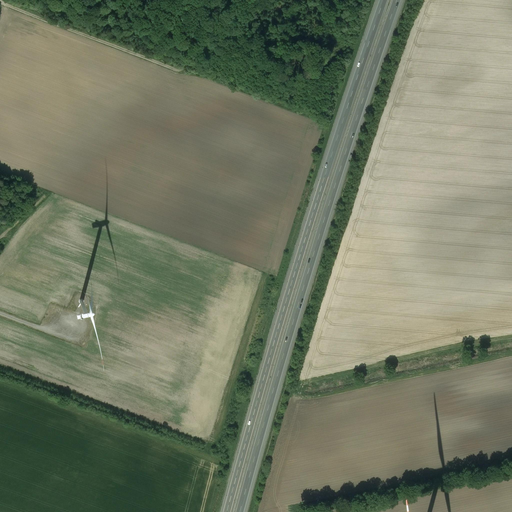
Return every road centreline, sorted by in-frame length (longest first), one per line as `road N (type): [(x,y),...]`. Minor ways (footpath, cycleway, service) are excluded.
road 1 (motorway): [(239,511),(397,0)]
road 2 (motorway): [(384,0),(227,511)]
road 3 (track): [(2,0),(177,67),(260,0)]
